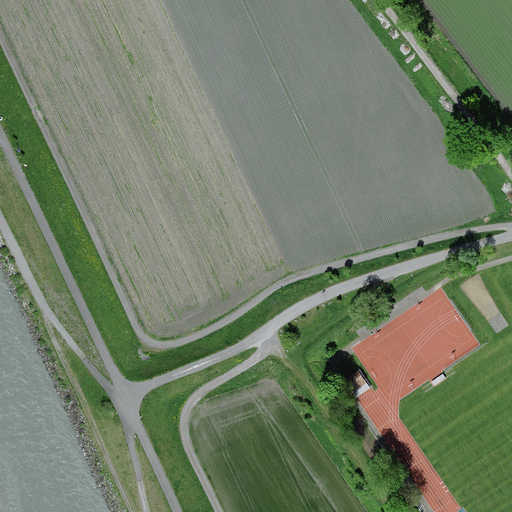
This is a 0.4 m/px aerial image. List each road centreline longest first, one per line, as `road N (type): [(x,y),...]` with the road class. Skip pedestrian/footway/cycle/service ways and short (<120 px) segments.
road 1 (track): [(0,32),(137,325),(169,343),(236,316),(283,281),(396,244),(511,226)]
road 2 (track): [(133,511),(0,220)]
road 3 (residential): [(280,321),(376,276),(511,236)]
road 4 (track): [(220,511),(184,435),(186,412),(199,395),(261,358),(267,329)]
road 5 (track): [(396,511),(291,360),(280,321)]
road 6 (track): [(383,0),(511,172)]
road 7 (track): [(126,394),(114,393),(41,305)]
road 8 (track): [(126,394),(147,511)]
